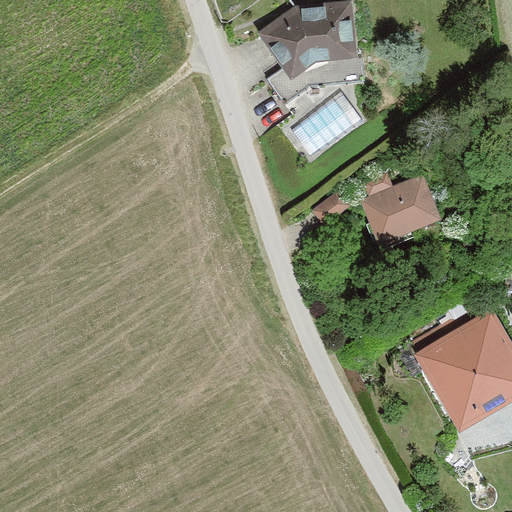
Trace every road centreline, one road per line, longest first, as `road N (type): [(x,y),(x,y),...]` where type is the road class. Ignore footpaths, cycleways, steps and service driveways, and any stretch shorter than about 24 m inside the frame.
road 1 (residential): [(194,0),(304,325),(402,511)]
road 2 (track): [(210,50),(0,192)]
